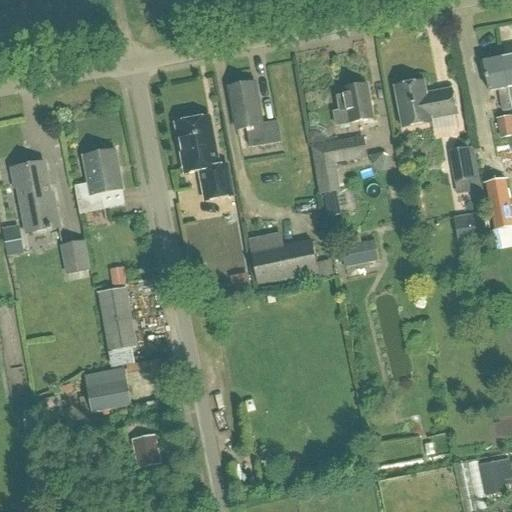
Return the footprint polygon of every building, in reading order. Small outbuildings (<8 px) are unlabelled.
[(511,58),(502,61),(511,110),(511,58)] [(503,114),(511,111),(511,110),(502,61),(484,64),(490,93),(499,91),(503,114)] [(427,96),(424,84),(395,89),(403,131),(432,125),(432,122),(457,117),(452,91),(427,96)] [(260,127),(252,86),(229,90),(237,132),(247,131),(250,149),(281,144),(277,124),(260,127)] [(337,128),(349,126),(374,121),(367,86),(342,91),(343,97),(336,98),(339,113),(334,114),(337,128)] [(502,140),(511,137),(511,123),(511,118),(498,121),(502,140)] [(218,169),(209,119),(175,125),(185,176),(200,174),(206,204),(232,199),(226,167),(218,169)] [(340,193),(339,185),(336,165),(366,160),(362,139),(330,144),(311,147),(320,196),(340,193)] [(473,148),(450,153),(455,184),(479,180),(473,148)] [(80,216),(104,211),(101,196),(122,192),(114,152),(84,158),(89,186),(75,189),(80,216)] [(51,197),(45,166),(11,173),(15,191),(17,190),(26,235),(60,229),(53,197),(51,197)] [(511,212),(506,181),(486,185),(495,233),(511,230),(511,212)] [(482,215),(467,218),(471,242),(486,239),(482,215)] [(10,228),(2,229),(7,256),(15,255),(10,228)] [(375,241),(365,243),(364,235),(349,238),(351,246),(341,248),(346,270),(379,263),(375,241)] [(258,287),(320,273),(313,242),(251,256),(258,287)] [(67,277),(90,272),(85,243),(62,248),(67,277)] [(106,354),(132,350),(122,290),(96,295),(106,354)] [(91,414),(130,407),(123,369),(84,377),(91,414)] [(136,470),(160,465),(155,437),(131,442),(136,470)] [(511,477),(509,462),(480,468),(486,499),(508,495),(505,482),(511,480),(511,477)]
